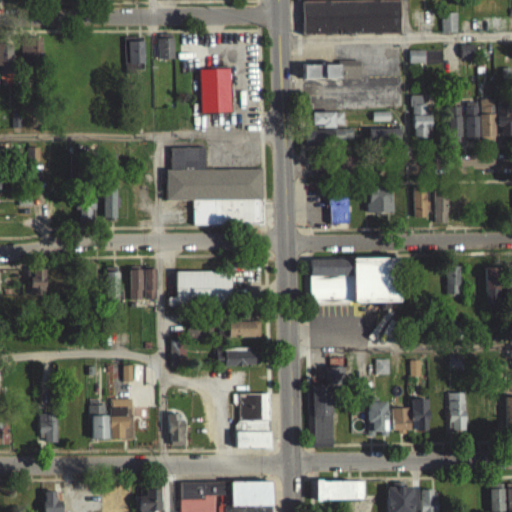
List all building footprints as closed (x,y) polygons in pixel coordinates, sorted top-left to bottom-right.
[(300,8),(300,42),(398,40),(398,7),(300,8)] [(456,20),(439,20),(440,39),(456,39),(456,20)] [(40,44),(19,45),(20,66),(41,66),(40,44)] [(142,77),(141,44),(122,45),(123,77),(142,77)] [(155,46),(156,66),(171,66),(170,44),(162,44),(162,45),(155,46)] [(0,50),(0,80),(9,81),(11,51),(0,50)] [(473,51),(459,51),(458,65),(472,66),(473,51)] [(407,69),(424,70),(424,57),(407,57),(407,69)] [(301,86),(358,87),(358,68),(336,68),(336,72),(301,72),(301,86)] [(198,120),(228,119),(227,76),(197,76),(198,120)] [(409,144),(423,145),(424,133),(426,134),(427,112),(419,111),(419,105),(410,105),(409,144)] [(491,105),(476,106),(477,149),(492,148),(491,105)] [(498,143),(510,143),(509,112),(494,113),(494,135),(498,135),(498,143)] [(463,114),(463,148),(476,148),(475,113),(463,114)] [(458,149),(459,114),(446,114),(445,148),(458,149)] [(341,119),(309,119),(309,132),(320,132),(320,137),(318,137),(318,147),(350,147),(350,135),(341,135),(341,119)] [(398,135),(366,136),(366,150),(399,149),(398,135)] [(168,175),(202,175),(202,155),(169,154),(168,175)] [(260,176),(163,177),(164,208),(190,207),(190,232),(260,231),(260,176)] [(365,220),(389,219),(388,194),(364,195),(365,220)] [(114,225),(115,196),(102,196),(101,225),(114,225)] [(424,196),(410,197),(410,224),(424,224),(424,196)] [(447,216),(463,216),(463,196),(447,196),(447,216)] [(431,198),(431,230),(444,230),(445,198),(431,198)] [(327,231),(346,230),(345,200),(326,201),(327,231)] [(78,226),(89,225),(89,216),(93,216),(93,203),(77,204),(78,226)] [(308,258),(309,301),(396,299),(395,256),(308,258)] [(484,266),(485,308),(499,307),(499,287),(511,287),(511,263),(498,263),(498,266),(484,266)] [(445,264),(446,292),(458,292),(457,283),(459,283),(459,264),(445,264)] [(102,274),(103,309),(120,308),(120,298),(117,299),(116,274),(102,274)] [(126,307),(139,307),(139,275),(126,275),(126,307)] [(43,276),(27,276),(28,300),(44,300),(43,276)] [(152,276),(140,276),(141,306),(153,306),(152,276)] [(173,305),(166,305),(166,312),(228,312),(228,279),(173,279),(173,305)] [(447,324),(447,339),(461,339),(461,324),(447,324)] [(225,345),(258,344),(258,328),(225,329),(225,345)] [(184,345),(204,345),(204,329),(184,329),(184,345)] [(168,373),(180,372),(179,347),(167,347),(168,373)] [(462,352),(462,365),(449,365),(449,353),(462,352)] [(257,372),(256,355),(214,356),(214,373),(257,372)] [(387,381),(387,366),(372,366),(373,381),(387,381)] [(407,383),(417,383),(417,367),(407,367),(407,383)] [(120,389),(130,389),(129,372),(119,372),(120,389)] [(331,455),(330,396),(342,396),(342,374),(323,374),(323,392),(307,392),(308,455),(331,455)] [(485,396),(486,429),(501,429),(501,420),(505,420),(504,402),(503,402),(503,395),(485,396)] [(462,400),(446,400),(446,438),(462,437),(462,400)] [(511,420),(511,403),(502,404),(503,440),(511,439),(511,420)] [(107,446),(129,446),(129,406),(106,406),(107,446)] [(425,406),(409,406),(409,428),(412,428),(412,437),(425,437),(425,406)] [(384,440),(384,408),(364,409),(365,441),(384,440)] [(87,446),(104,446),(103,412),(86,412),(87,446)] [(406,439),(406,415),(389,415),(390,439),(406,439)] [(54,448),(53,421),(35,421),(35,448),(54,448)] [(180,421),(165,421),(166,453),(181,452),(180,421)] [(177,489),(177,511),(268,511),(268,488),(177,489)] [(361,488),(312,488),(312,507),(361,507),(361,488)] [(410,511),(410,493),(383,494),(383,511),(410,511)] [(511,511),(511,495),(503,496),(503,511),(511,511)] [(417,511),(434,511),(434,496),(417,497),(417,511)] [(486,496),(486,511),(501,511),(501,496),(486,496)] [(158,511),(159,497),(142,497),(142,503),(136,503),(135,511),(158,511)] [(118,511),(118,507),(113,507),(113,498),(99,498),(99,511),(118,511)] [(58,511),(58,508),(56,508),(56,499),(41,499),(40,511),(58,511)]
